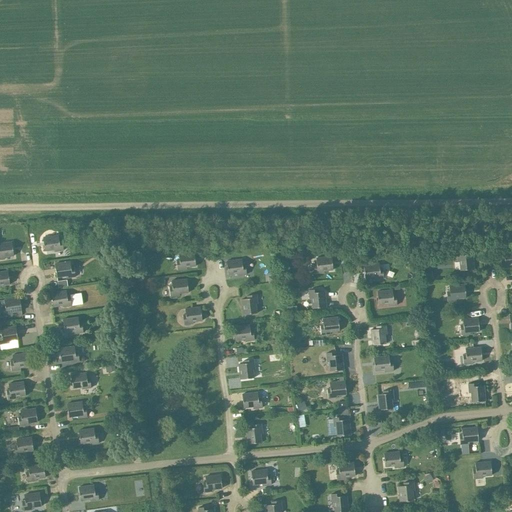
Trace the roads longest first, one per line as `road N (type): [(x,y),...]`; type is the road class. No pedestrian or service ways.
road 1 (unclassified): [(511,202),(0,207)]
road 2 (residential): [(62,477),(34,294)]
road 3 (residential): [(234,458),(62,477)]
road 4 (residential): [(234,458),(219,315)]
road 5 (residential): [(501,412),(443,416),(367,446)]
road 6 (residential): [(367,446),(234,458)]
road 7 (residential): [(356,317),(367,446)]
